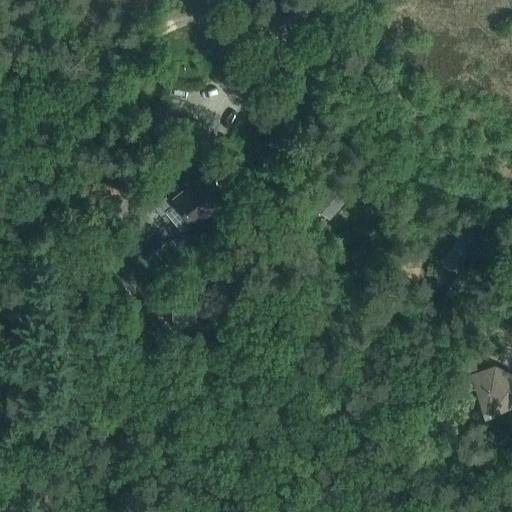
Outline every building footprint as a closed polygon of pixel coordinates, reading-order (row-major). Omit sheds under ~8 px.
[(176,204),(167,211),(181,230),(191,223),(193,226),(227,200),(207,175),(174,200),(176,204)] [(330,220),(352,192),(336,178),(307,211),(314,216),(320,212),(330,220)] [(484,250),(476,244),(480,239),(464,228),(440,261),(456,273),(467,257),(475,263),(484,250)] [(114,273),(108,254),(95,258),(100,276),(114,273)] [(228,325),(227,294),(190,294),(191,325),(228,325)] [(172,338),(140,305),(129,316),(160,349),(172,338)] [(477,367),(474,355),(458,358),(461,371),(477,367)] [(511,372),(497,366),(471,371),(479,413),(511,406),(511,372)]
